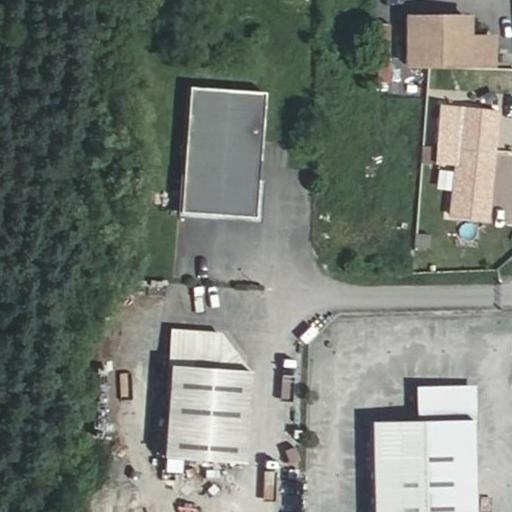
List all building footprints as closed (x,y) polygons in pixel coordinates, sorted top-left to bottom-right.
[(470,17),(401,16),(400,65),(490,66),(490,35),(469,35),(470,17)] [(263,87),(184,83),(177,215),(256,219),(263,87)] [(448,215),(485,219),(494,111),(455,107),(453,134),(440,133),(436,165),(453,167),(448,215)] [(511,174),(511,152),(495,151),(494,173),(511,174)] [(213,334),(165,331),(156,455),(235,461),(242,370),(213,334)] [(469,511),(468,387),(417,387),(418,511),(469,511)]
